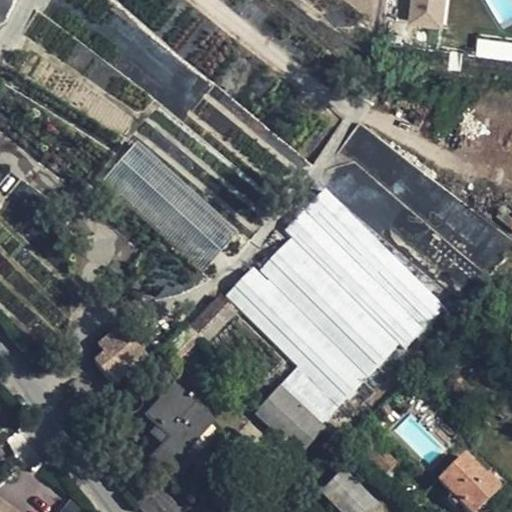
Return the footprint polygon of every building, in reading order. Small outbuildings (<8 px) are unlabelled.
[(436,0),(436,2),(425,0),(408,0),(405,22),(432,27),(437,27),(441,0),(436,0)] [(511,59),(511,44),(478,42),(477,57),(511,59)] [(233,237),(156,168),(132,147),(99,182),(201,274),(233,237)] [(322,191),(301,212),(421,330),(442,308),(322,191)] [(421,330),(301,212),(282,231),(402,349),(421,330)] [(490,225),(465,254),(487,273),(511,244),(490,225)] [(259,271),(267,280),(365,378),(394,348),(286,243),(259,271)] [(238,309),(264,282),(249,267),(222,294),(238,309)] [(317,426),(365,378),(267,280),(264,282),(238,309),(296,368),(277,388),(317,426)] [(219,298),(198,318),(208,327),(229,308),(219,298)] [(110,384),(144,357),(120,328),(96,347),(102,355),(92,362),(110,384)] [(177,362),(199,341),(188,329),(153,361),(163,371),(175,360),(177,362)] [(149,434),(161,445),(150,457),(175,480),(195,458),(186,449),(210,423),(172,386),(143,416),(155,427),(149,434)] [(317,426),(277,388),(253,415),(297,456),(322,430),(317,426)] [(362,421),(345,438),(381,474),(392,463),(364,436),(370,429),(362,421)] [(467,511),(473,511),(495,492),(461,456),(436,480),(467,511)] [(320,492),(321,494),(332,505),(353,484),(341,471),(320,492)] [(141,511),(182,511),(154,484),(134,504),(141,511)] [(369,511),(375,506),(353,484),(332,505),(338,511),(369,511)] [(0,511),(20,511),(0,496),(0,511)]
